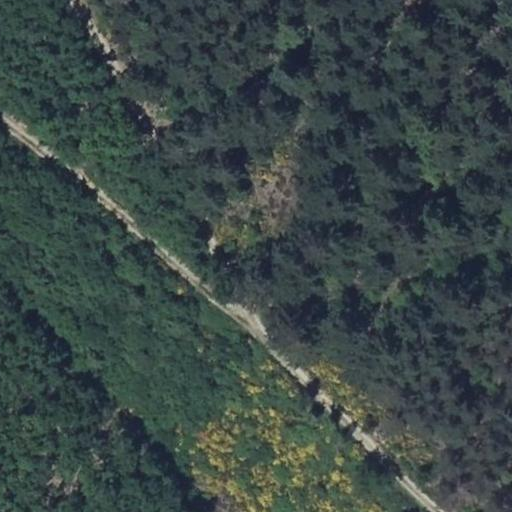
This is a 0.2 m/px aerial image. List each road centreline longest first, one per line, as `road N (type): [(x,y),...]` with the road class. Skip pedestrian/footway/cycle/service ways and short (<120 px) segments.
road 1 (track): [(451,511),(219,286)]
road 2 (track): [(0,113),(219,286)]
